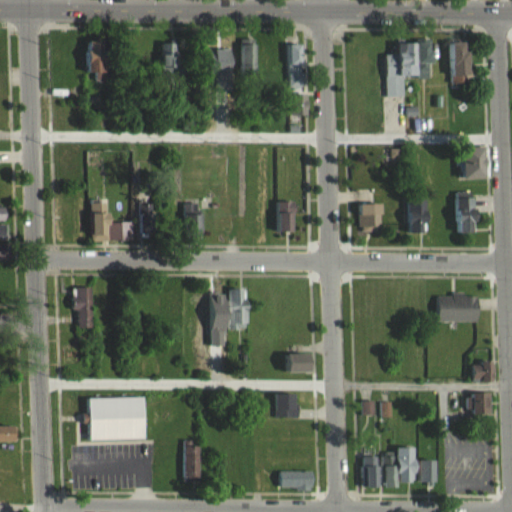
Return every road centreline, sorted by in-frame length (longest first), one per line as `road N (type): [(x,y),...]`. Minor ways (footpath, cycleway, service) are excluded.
road 1 (residential): [(316,0),(339,511)]
road 2 (residential): [(23,0),(43,511)]
road 3 (residential): [(0,6),(511,11)]
road 4 (residential): [(497,11),(511,511)]
road 5 (residential): [(33,258),(511,264)]
road 6 (residential): [(43,506),(511,510)]
